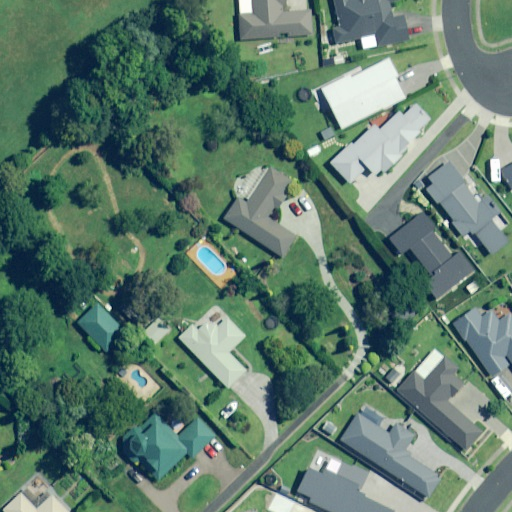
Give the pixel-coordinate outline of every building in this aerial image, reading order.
[(238,0),(240,39),(310,36),(309,14),(282,15),(281,0),(238,0)] [(332,0),(333,3),(340,27),(331,29),(335,46),(374,36),(376,48),(392,44),(411,39),(405,16),(397,18),(392,0),(332,0)] [(405,98),(387,60),(351,77),(350,75),(321,89),(341,130),(405,98)] [(429,121),(414,105),(403,116),(399,112),(379,131),(374,125),(353,145),(351,143),(330,163),(349,183),(366,167),(375,176),(382,169),(385,172),(402,156),(400,154),(420,134),(418,132),(429,121)] [(479,203),(449,162),(428,177),(433,184),(426,190),(436,204),(439,202),(453,221),(451,222),(462,237),(472,229),(490,254),(506,242),(490,220),(499,213),(487,197),(479,203)] [(511,163),(499,171),(511,191),(511,163)] [(291,182),(270,168),(247,203),(238,197),(224,219),(283,258),(296,237),(268,218),(291,182)] [(434,229),(422,213),(389,239),(401,255),(410,249),(429,274),(422,280),(437,300),(473,272),(458,252),(451,257),(432,231),(434,229)] [(127,333),(96,304),(77,324),(108,353),(127,333)] [(511,318),(509,314),(498,322),(490,311),(483,316),(476,307),(453,324),(492,378),(511,363),(511,318)] [(171,329),(162,319),(146,334),(155,344),(171,329)] [(245,336),(227,319),(217,329),(210,322),(194,326),(192,326),(179,338),(228,388),(245,371),(228,353),(245,336)] [(450,405),(464,388),(455,380),(463,372),(436,348),(415,372),(414,371),(396,390),(466,452),(482,433),(450,405)] [(408,371),(399,363),(385,378),(394,386),(408,371)] [(364,403),(357,414),(340,441),(427,497),(441,477),(404,453),(415,436),(396,423),(389,434),(379,428),(387,417),(364,403)] [(178,436),(156,412),(126,440),(130,445),(127,448),(133,454),(136,451),(161,478),(186,454),(190,456),(195,456),(216,437),(198,417),(178,436)] [(328,420),(322,429),(332,437),(339,429),(328,420)] [(37,510),(21,493),(3,511),(4,511),(66,511),(52,496),(37,510)]
